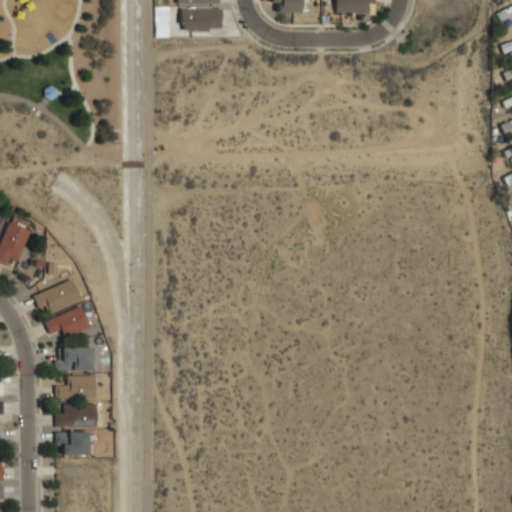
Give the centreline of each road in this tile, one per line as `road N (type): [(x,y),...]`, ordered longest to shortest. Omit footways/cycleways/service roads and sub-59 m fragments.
road 1 (residential): [(0,300),(26,357),(28,511)]
road 2 (residential): [(247,0),(262,30),(282,37),(363,37),(385,26),(403,0)]
